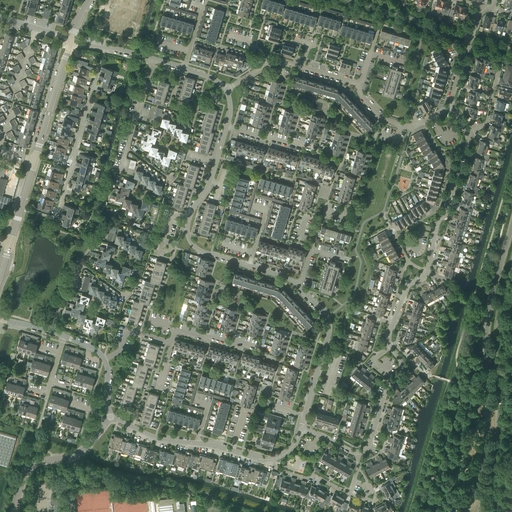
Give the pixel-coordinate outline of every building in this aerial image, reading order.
[(28,0),(27,5),(36,8),(38,9),(40,5),(37,4),(38,2),(32,0),(28,0)] [(113,0),(104,29),(131,37),(142,0),(113,0)] [(427,0),(416,0),(418,3),(416,4),(419,9),(424,6),(423,4),(428,1),(427,0)] [(433,4),(431,10),(436,12),(437,10),(440,11),(443,1),(440,0),(436,0),(435,5),(433,4)] [(60,8),(69,11),(71,5),(60,1),(60,2),(62,2),(60,8)] [(279,1),(279,2),(276,11),(282,13),(284,4),(281,3),(282,2),(279,1)] [(443,1),(440,11),(443,12),(443,14),(448,15),(450,9),(447,8),(449,3),(443,1)] [(458,16),(461,6),(455,4),(453,10),(451,10),(449,15),(454,17),(455,15),(458,16)] [(36,8),(27,5),(25,12),(34,14),(36,8)] [(288,18),(291,9),(288,8),(288,7),(286,6),(286,7),(285,7),(283,17),(288,18)] [(461,6),(458,16),(461,17),(461,19),(466,21),(468,15),(465,14),(467,8),(461,6)] [(56,14),(67,17),(69,11),(60,8),(59,12),(57,11),(56,14)] [(213,13),(222,16),(224,11),(215,8),(213,13)] [(293,20),(296,10),(291,9),(288,18),(293,20)] [(298,21),(301,12),(296,10),(293,20),(298,21)] [(301,12),(298,21),(304,23),(306,13),(301,12)] [(309,24),(312,15),(309,14),(309,13),(307,12),(306,13),(304,23),(309,24)] [(57,14),(54,22),(60,24),(60,22),(66,24),(67,17),(56,14),(57,14)] [(165,25),(168,16),(163,14),(160,24),(165,25)] [(322,25),(325,16),(320,14),(317,24),(322,25)] [(312,15),(309,24),(314,26),(317,17),(312,15)] [(489,28),(492,17),(485,15),(482,26),(489,28)] [(335,19),(333,28),(338,30),(341,21),(335,19)] [(494,23),(492,29),(496,31),(497,29),(503,31),(503,30),(504,27),(504,26),(503,26),(504,21),(498,19),(496,23),(494,23)] [(189,22),(186,32),(191,33),(194,24),(189,22)] [(270,24),(268,30),(270,30),(270,31),(280,34),(281,29),(275,27),(275,26),(270,24)] [(344,35),(347,26),(342,24),(339,33),(344,35)] [(6,32),(4,39),(12,41),(14,42),(16,35),(6,32)] [(368,32),(365,41),(370,43),(373,33),(368,32)] [(216,37),(207,34),(206,40),(215,42),(216,37)] [(2,44),(10,47),(12,41),(4,39),(2,44)] [(282,48),(292,51),(293,48),(297,49),(298,46),(282,41),(282,43),(283,44),(282,48)] [(10,47),(2,44),(1,50),(8,53),(10,47)] [(49,45),(47,51),(55,54),(57,48),(49,45)] [(0,52),(0,56),(7,59),(8,53),(1,50),(0,52)] [(436,61),(444,57),(440,50),(432,54),(436,61)] [(43,57),(46,57),(53,60),(55,54),(47,51),(45,51),(43,57)] [(239,56),(237,66),(241,67),(241,66),(246,68),(248,62),(243,61),(244,59),(244,57),(241,56),(242,53),(240,52),(239,56)] [(53,60),(46,57),(44,63),(52,66),(53,60)] [(436,61),(434,62),(436,67),(439,66),(439,67),(445,66),(445,65),(444,63),(446,61),(444,57),(436,61)] [(476,60),(475,63),(475,64),(475,65),(485,68),(487,68),(488,65),(489,60),(483,58),(482,61),(479,60),(477,59),(476,60)] [(74,71),(73,75),(74,75),(77,76),(87,79),(90,80),(91,77),(88,76),(90,70),(93,71),(94,68),(87,65),(88,62),(78,59),(77,62),(76,66),(79,67),(78,72),(74,71)] [(340,66),(350,69),(351,66),(353,66),(354,63),(340,59),(339,61),(341,62),(340,66)] [(42,69),(50,72),(52,66),(44,63),(42,69)] [(395,98),(403,71),(404,72),(406,67),(398,65),(398,67),(392,65),(391,68),(389,67),(381,95),(395,98)] [(485,68),(475,65),(473,70),(479,72),(478,75),(484,76),(485,76),(486,73),(484,72),(485,68)] [(511,66),(507,65),(503,79),(500,78),(499,83),(511,87),(511,82),(511,66)] [(104,76),(112,79),(113,74),(116,75),(117,71),(102,66),(101,70),(106,71),(104,76)] [(437,73),(446,75),(447,71),(445,70),(445,67),(445,66),(439,67),(437,73)] [(50,72),(42,69),(40,75),(48,77),(50,72)] [(291,86),(299,88),(303,75),(302,75),(301,77),(298,77),(299,74),(298,72),(295,71),(291,86)] [(435,72),(434,77),(445,80),(446,75),(437,73),(435,72)] [(469,81),(479,84),(480,78),(483,79),(484,76),(478,75),(477,74),(476,77),(470,75),(469,81)] [(40,75),(39,81),(44,83),(46,84),(48,77),(40,75)] [(70,84),(74,85),(85,88),(88,89),(89,86),(86,85),(87,79),(77,76),(74,75),(73,81),(71,80),(70,84)] [(112,79),(104,76),(99,75),(98,78),(103,80),(101,85),(105,86),(103,90),(110,91),(111,88),(109,87),(111,83),(114,84),(115,80),(112,79)] [(299,88),(308,91),(313,76),(310,76),(308,77),(307,79),(304,78),(305,76),(303,75),(299,88)] [(308,91),(317,93),(320,80),(319,80),(318,82),(315,81),(316,78),(315,77),(313,76),(308,91)] [(280,88),(280,87),(281,85),(285,86),(286,84),(272,79),(271,85),(280,88)] [(36,80),(35,87),(42,89),(44,83),(39,81),(36,80)] [(317,93),(326,96),(330,82),(327,81),(325,82),(325,84),(321,83),(322,81),(320,80),(317,93)] [(472,90),(475,91),(479,93),(480,90),(477,89),(479,84),(469,81),(467,86),(473,88),(472,90)] [(330,82),(326,96),(334,99),(338,92),(336,91),(337,88),(332,87),(333,84),(333,82),(330,82)] [(68,93),(71,94),(82,97),(85,98),(86,95),(83,94),(85,88),(74,85),(72,91),(69,90),(68,93)] [(33,93),(40,95),(42,89),(35,87),(33,93)] [(431,87),(429,92),(440,95),(442,90),(433,87),(431,87)] [(500,89),(498,96),(508,100),(510,95),(511,95),(511,89),(507,88),(507,91),(506,91),(500,89)] [(278,93),(269,90),(267,95),(277,98),(278,95),(282,96),(283,94),(278,93)] [(334,99),(341,105),(352,95),(350,93),(348,93),(346,95),(342,91),(340,93),(338,92),(334,99)] [(467,98),(477,100),(479,95),(482,96),(483,94),(479,93),(475,91),(474,94),(469,92),(467,98)] [(429,92),(428,96),(430,96),(430,98),(434,102),(435,101),(435,102),(436,99),(439,100),(440,95),(429,92)] [(40,95),(33,93),(31,98),(39,101),(40,95)] [(82,97),(71,94),(70,100),(66,99),(65,102),(82,108),(83,104),(80,103),(82,97)] [(277,98),(267,95),(266,100),(275,103),(276,100),(280,101),(281,99),(277,98)] [(341,105),(347,112),(357,102),(356,101),(354,103),(351,101),(354,98),(354,97),(352,95),(341,105)] [(39,101),(31,98),(29,104),(37,107),(39,101)] [(424,101),(428,109),(433,107),(431,104),(434,103),(434,102),(430,98),(424,101)] [(467,99),(466,98),(465,102),(466,102),(465,103),(471,104),(470,107),(477,109),(478,110),(479,107),(476,106),(477,100),(467,98),(467,99)] [(504,111),(506,103),(496,100),(494,108),(504,111)] [(428,109),(424,101),(417,105),(421,113),(428,109)] [(97,112),(105,114),(106,110),(109,111),(110,106),(95,102),(94,105),(99,106),(97,112)] [(347,112),(353,118),(364,108),(362,106),(360,106),(358,108),(356,105),(358,103),(357,102),(347,112)] [(258,103),(256,108),(266,111),(266,108),(271,109),(272,107),(258,103)] [(467,106),(465,112),(471,113),(470,117),(472,120),(478,117),(477,115),(478,110),(477,109),(470,107),(467,106)] [(29,114),(36,116),(38,110),(31,108),(29,114)] [(353,118),(359,125),(369,116),(368,114),(366,116),(364,114),(366,112),(366,110),(364,108),(353,118)] [(292,117),(293,114),(297,116),(298,113),(285,109),(283,115),(292,117)] [(94,120),(102,123),(103,118),(106,119),(108,115),(105,114),(97,112),(92,110),(91,113),(96,115),(94,120)] [(161,117),(160,120),(162,120),(160,125),(167,127),(167,130),(171,116),(170,119),(166,118),(167,112),(164,111),(163,115),(161,115),(161,114),(161,117)] [(495,124),(498,124),(504,126),(506,121),(502,120),(504,115),(494,112),(492,118),(496,119),(495,124)] [(25,118),(24,119),(27,120),(35,122),(36,116),(29,114),(28,118),(26,117),(25,118)] [(59,123),(58,126),(62,127),(72,131),(75,131),(76,128),(73,127),(75,121),(77,122),(78,118),(65,114),(62,115),(62,118),(63,121),(63,124),(59,123)] [(319,122),(320,119),(325,120),(325,118),(312,114),(310,119),(319,122)] [(171,116),(167,130),(174,132),(173,134),(177,120),(176,124),(172,122),(174,117),(171,116)] [(369,116),(359,125),(366,131),(377,121),(375,119),(373,119),(371,121),(368,118),(370,117),(369,116)] [(104,128),(105,123),(102,123),(94,120),(90,119),(89,122),(93,123),(92,129),(100,131),(101,127),(104,128)] [(262,121),(253,119),(252,124),(261,127),(262,124),(266,125),(267,122),(262,121)] [(35,122),(27,120),(25,126),(33,128),(35,122)] [(177,120),(173,134),(180,136),(179,139),(183,125),(182,128),(178,127),(180,121),(177,120)] [(490,131),(499,134),(501,129),(503,130),(504,126),(498,124),(497,127),(492,125),(490,131)] [(22,125),(20,131),(23,132),(31,134),(33,128),(25,126),(22,125)] [(183,125),(179,139),(187,141),(189,133),(185,132),(186,126),(183,125)] [(289,128),(280,125),(278,130),(288,133),(289,130),(293,131),(294,129),(289,127),(289,128)] [(59,137),(69,140),(72,141),(74,137),(70,136),(72,131),(62,127),(60,133),(56,132),(56,133),(52,132),(51,134),(59,137)] [(101,136),(102,132),(100,131),(92,129),(87,127),(86,130),(91,132),(89,138),(97,140),(98,135),(101,136)] [(145,132),(159,136),(161,129),(153,127),(152,131),(146,129),(145,132)] [(201,128),(201,129),(204,129),(203,133),(213,136),(213,133),(217,134),(217,133),(218,133),(214,131),(214,132),(211,131),(201,128)] [(316,132),(307,130),(306,135),(315,138),(316,135),(320,136),(321,134),(316,132)] [(343,139),(344,136),(348,138),(349,135),(335,131),(334,137),(343,139)] [(413,135),(416,140),(424,136),(421,131),(413,135)] [(499,134),(490,131),(488,137),(494,139),(493,141),(494,141),(499,143),(500,139),(498,139),(499,134)] [(31,134),(23,132),(22,138),(29,140),(31,134)] [(159,136),(145,132),(149,133),(147,137),(142,136),(141,139),(155,143),(157,136),(159,137),(159,136)] [(418,145),(426,141),(424,136),(416,140),(418,145)] [(29,140),(22,138),(20,137),(18,143),(27,146),(29,140)] [(56,145),(67,149),(70,150),(71,146),(68,145),(69,140),(59,137),(57,142),(48,139),(47,143),(56,145)] [(151,145),(152,142),(155,143),(141,139),(144,140),(143,144),(137,142),(136,145),(150,149),(151,145)] [(478,146),(488,149),(489,144),(493,145),(494,141),(493,141),(486,139),(485,142),(480,140),(478,146)] [(342,144),(332,141),(331,147),(340,150),(340,149),(341,147),(345,148),(346,145),(342,144)] [(421,150),(429,146),(426,141),(418,145),(421,150)] [(50,154),(53,155),(52,158),(65,162),(66,158),(64,158),(65,154),(67,149),(56,145),(54,151),(51,150),(50,154)] [(151,145),(150,149),(148,153),(153,155),(151,160),(154,161),(158,147),(151,145)] [(424,155),(432,151),(429,146),(421,150),(424,155)] [(481,156),(489,158),(490,154),(486,153),(488,149),(478,146),(476,152),(482,153),(481,156)] [(161,166),(165,152),(158,150),(158,147),(154,161),(155,158),(159,159),(157,165),(161,166)] [(171,157),(175,158),(176,154),(182,156),(183,152),(169,148),(167,155),(171,157)] [(432,151),(424,155),(427,154),(429,159),(437,154),(434,149),(432,151)] [(365,158),(366,155),(370,156),(371,154),(357,150),(356,155),(365,158)] [(165,152),(161,166),(162,163),(166,164),(164,169),(167,170),(171,157),(167,155),(164,154),(165,152)] [(83,158),(81,163),(92,166),(93,162),(95,158),(79,153),(78,156),(83,158)] [(437,154),(429,159),(432,164),(440,159),(437,154)] [(489,158),(481,156),(480,159),(475,157),(473,163),(483,166),(485,166),(486,161),(488,162),(489,158)] [(435,169),(444,168),(440,159),(432,164),(435,169)] [(79,172),(87,174),(88,170),(91,171),(92,166),(81,163),(77,162),(76,165),(81,166),(79,172)] [(135,167),(134,169),(133,172),(135,173),(134,177),(141,180),(140,182),(144,168),(143,171),(139,170),(141,164),(138,163),(137,167),(135,167)] [(483,166),(473,163),(471,169),(477,170),(476,173),(482,174),(483,171),(481,170),(483,166)] [(45,178),(49,180),(59,183),(63,184),(64,180),(60,179),(62,174),(59,172),(60,168),(51,166),(50,168),(48,170),(47,175),(46,175),(45,178)] [(144,168),(140,182),(147,184),(146,187),(151,173),(150,173),(149,176),(146,175),(147,169),(144,168)] [(76,180),(84,183),(85,178),(88,179),(90,175),(87,174),(79,172),(74,170),(73,173),(78,175),(76,180)] [(151,173),(146,187),(153,189),(153,191),(157,177),(156,180),(152,179),(154,174),(151,173)] [(432,178),(440,181),(442,175),(433,173),(432,178)] [(468,179),(477,182),(479,177),(482,179),(483,175),(482,174),(476,173),(475,176),(470,174),(468,179)] [(157,177),(153,191),(160,193),(163,185),(158,184),(160,178),(157,177)] [(237,182),(247,185),(248,180),(239,177),(237,182)] [(263,188),(266,179),(261,177),(258,187),(263,188)] [(430,184),(439,186),(440,181),(432,178),(430,184)] [(84,183),(76,180),(72,179),(71,182),(76,183),(74,189),(82,191),(83,187),(86,188),(87,184),(84,183)] [(119,185),(133,189),(135,181),(127,179),(126,183),(120,181),(119,185)] [(477,182),(468,179),(466,185),(472,187),(471,189),(477,191),(478,187),(476,187),(477,182)] [(46,189),(57,192),(60,193),(61,189),(58,188),(59,183),(49,180),(47,185),(43,184),(42,188),(46,189)] [(428,189),(437,192),(439,186),(430,184),(428,189)] [(114,191),(128,195),(130,188),(133,189),(119,185),(122,186),(121,189),(115,188),(114,191)] [(287,185),(284,194),(289,196),(292,187),(287,185)] [(40,197),(43,198),(54,201),(57,202),(58,199),(55,198),(57,192),(46,189),(44,194),(41,193),(40,197)] [(427,195),(435,197),(437,192),(428,189),(427,195)] [(463,196),(472,199),(474,194),(476,195),(477,191),(471,189),(470,192),(465,190),(463,196)] [(128,195),(114,191),(118,192),(116,196),(111,194),(110,197),(123,201),(124,201),(125,198),(126,194),(128,195)] [(0,194),(0,207),(7,210),(11,198),(0,194)] [(425,200),(433,207),(435,197),(427,195),(425,200)] [(472,199),(463,196),(461,202),(464,203),(463,205),(472,208),(473,203),(471,202),(472,199)] [(54,201),(43,198),(42,203),(38,202),(37,206),(37,209),(48,212),(49,209),(55,211),(56,208),(52,207),(54,201)] [(128,213),(132,200),(125,198),(124,201),(123,201),(122,205),(126,207),(125,212),(128,213)] [(132,200),(128,213),(129,210),(133,211),(131,217),(134,218),(138,204),(131,202),(132,200)] [(145,209),(149,210),(150,206),(156,208),(157,205),(143,200),(141,208),(145,209)] [(433,207),(425,200),(421,203),(425,211),(433,207)] [(240,206),(231,203),(230,208),(239,211),(240,208),(241,208),(242,206),(240,206)] [(416,205),(420,213),(425,211),(421,203),(416,205)] [(66,215),(74,217),(75,213),(78,214),(80,209),(64,204),(63,208),(68,209),(66,215)] [(138,204),(134,218),(135,215),(139,216),(137,222),(140,223),(145,209),(141,208),(138,207),(138,204)] [(279,210),(289,212),(290,207),(281,204),(279,210)] [(411,208),(415,216),(420,213),(416,205),(411,208)] [(459,208),(459,210),(460,210),(459,213),(470,216),(472,208),(463,205),(462,205),(461,208),(459,208)] [(415,216),(411,208),(410,208),(412,211),(407,214),(411,221),(416,219),(415,216)] [(61,213),(60,216),(65,218),(64,223),(63,223),(62,226),(67,228),(68,225),(71,226),(72,221),(76,222),(77,218),(74,217),(66,215),(61,213)] [(454,215),(453,217),(466,220),(468,221),(470,216),(459,213),(458,216),(454,215)] [(411,221),(407,214),(402,216),(406,224),(411,221)] [(406,224),(402,216),(397,219),(401,227),(406,224)] [(453,217),(453,219),(457,220),(456,223),(465,225),(467,226),(468,221),(466,220),(453,217)] [(229,229),(232,220),(227,218),(224,228),(229,229)] [(401,227),(397,219),(391,222),(395,230),(401,227)] [(451,224),(451,227),(463,230),(466,231),(467,226),(465,225),(456,223),(455,226),(451,224)] [(258,228),(253,226),(250,235),(255,237),(258,228)] [(451,227),(450,229),(454,230),(453,233),(464,236),(466,231),(463,230),(451,227)] [(114,235),(113,238),(113,239),(115,239),(115,242),(121,244),(122,244),(125,233),(124,236),(120,235),(122,229),(119,228),(117,234),(115,233),(114,235)] [(283,233),(273,230),(272,236),(281,238),(283,233)] [(380,242),(388,237),(385,231),(377,235),(380,242)] [(122,244),(121,244),(121,247),(128,249),(131,237),(130,240),(126,239),(128,234),(125,233),(122,244)] [(451,235),(450,240),(451,241),(455,242),(462,244),(464,236),(453,233),(452,235),(451,235)] [(128,249),(127,251),(134,253),(138,242),(137,245),(133,244),(134,238),(131,237),(128,249)] [(383,247),(391,242),(388,237),(380,242),(383,247)] [(451,241),(450,246),(452,247),(451,249),(459,252),(462,252),(464,244),(462,244),(455,242),(451,241)] [(134,253),(133,256),(141,258),(143,250),(139,248),(141,243),(138,242),(134,253)] [(385,251),(393,247),(391,242),(383,247),(385,251)] [(111,252),(111,253),(113,253),(115,246),(107,244),(106,248),(100,246),(100,249),(111,252)] [(388,255),(396,251),(393,247),(385,251),(388,255)] [(106,259),(109,260),(111,253),(111,252),(100,249),(99,249),(103,250),(102,254),(96,253),(95,255),(98,256),(106,259)] [(445,250),(444,252),(446,253),(457,256),(460,257),(462,252),(459,252),(451,249),(451,252),(445,250)] [(396,251),(388,255),(392,263),(400,258),(396,251)] [(444,252),(443,255),(445,255),(449,256),(448,259),(459,262),(460,257),(457,256),(446,253),(444,252)] [(106,259),(98,256),(97,261),(91,259),(90,262),(104,266),(105,262),(106,259)] [(198,256),(196,261),(197,262),(199,262),(208,265),(209,263),(213,264),(214,261),(201,257),(198,256)] [(342,267),(343,262),(336,260),(335,262),(330,260),(329,263),(327,262),(319,290),(332,294),(340,267),(342,267)] [(111,267),(112,267),(112,264),(105,262),(104,266),(103,270),(107,272),(105,277),(108,278),(111,267)] [(199,262),(197,262),(197,263),(198,264),(197,267),(196,267),(207,270),(207,268),(212,269),(212,266),(208,265),(199,262)] [(443,263),(442,265),(446,266),(445,269),(453,271),(455,272),(457,267),(443,263)] [(384,271),(395,274),(396,272),(397,272),(398,270),(396,269),(396,266),(391,264),(390,267),(386,266),(384,271)] [(123,265),(121,272),(125,273),(125,274),(129,275),(130,271),(136,272),(137,269),(123,265)] [(111,267),(108,278),(109,275),(113,276),(111,282),(114,283),(118,271),(119,269),(112,267),(111,267)] [(207,270),(196,267),(195,269),(197,269),(196,273),(205,276),(206,273),(210,274),(211,272),(207,270)] [(232,283),(240,286),(244,274),(242,274),(242,275),(239,274),(239,271),(239,270),(236,269),(232,283)] [(444,271),(443,274),(445,274),(444,277),(446,278),(450,279),(453,280),(455,272),(453,271),(445,269),(445,272),(444,271)] [(115,280),(119,281),(117,286),(121,287),(125,274),(125,273),(121,272),(118,271),(114,283),(115,280)] [(383,276),(397,280),(398,278),(394,277),(395,274),(384,271),(383,276)] [(240,286),(249,288),(253,274),(251,273),(249,274),(248,277),(245,276),(245,275),(244,274),(240,286)] [(249,288),(258,291),(261,279),(260,279),(259,280),(256,279),(257,276),(256,275),(253,274),(249,288)] [(381,281),(392,284),(393,282),(397,283),(397,280),(383,276),(381,281)] [(89,292),(95,294),(96,294),(99,283),(98,286),(94,285),(96,279),(93,278),(92,282),(90,281),(89,283),(88,286),(88,288),(87,289),(89,290),(89,292)] [(208,286),(209,284),(213,285),(214,282),(200,278),(199,278),(198,279),(200,280),(199,283),(197,283),(208,286)] [(258,291),(266,294),(271,279),(268,278),(267,279),(266,282),(262,281),(263,280),(261,279),(258,291)] [(271,279),(266,294),(275,296),(279,289),(277,289),(278,286),(273,284),(274,282),(273,280),(271,279)] [(392,284),(381,281),(379,289),(383,290),(386,291),(387,288),(392,290),(392,287),(391,287),(392,284)] [(96,294),(95,294),(95,297),(102,299),(105,287),(104,291),(100,289),(102,284),(99,283),(96,294)] [(207,291),(207,289),(211,290),(212,287),(208,286),(197,283),(197,284),(198,285),(197,288),(196,288),(207,291)] [(439,287),(443,295),(447,293),(448,295),(451,293),(446,284),(444,285),(443,284),(440,285),(441,286),(439,287)] [(443,295),(439,287),(436,288),(434,285),(432,286),(438,297),(443,295)] [(430,292),(434,300),(438,297),(432,286),(430,287),(432,291),(430,292)] [(102,299),(101,302),(108,304),(112,292),(111,295),(106,294),(108,288),(105,287),(102,299)] [(205,297),(205,296),(206,294),(210,295),(210,292),(207,291),(196,288),(195,290),(197,290),(196,294),(194,293),(205,297)] [(275,296),(281,303),(292,292),(290,290),(288,290),(286,292),(283,288),(280,291),(279,289),(275,296)] [(377,297),(387,300),(388,297),(389,298),(390,295),(385,294),(386,291),(383,290),(382,293),(378,292),(377,297)] [(108,304),(107,306),(115,308),(117,300),(113,299),(115,293),(112,292),(108,304)] [(281,303),(287,309),(296,301),(295,300),(294,301),(292,298),(294,296),(294,294),(292,292),(281,303)] [(426,292),(421,295),(426,304),(434,300),(430,292),(427,293),(426,292)] [(205,297),(194,293),(194,295),(195,295),(194,299),(204,302),(204,299),(208,300),(209,297),(205,296),(205,297)] [(85,303),(87,304),(90,296),(81,294),(80,298),(74,296),(74,299),(85,303)] [(376,302),(378,303),(390,306),(390,304),(386,303),(387,300),(377,297),(376,302)] [(80,309),(83,310),(85,303),(74,299),(77,300),(76,304),(70,303),(69,305),(80,309)] [(287,309),(294,316),(305,306),(303,304),(301,303),(299,305),(296,303),(297,302),(296,301),(287,309)] [(206,310),(207,307),(211,309),(212,306),(198,302),(197,302),(196,303),(198,304),(197,307),(195,307),(206,310)] [(413,310),(421,313),(423,308),(420,307),(421,304),(416,302),(415,305),(413,305),(412,307),(413,307),(413,310)] [(79,312),(80,309),(69,305),(69,306),(72,307),(71,311),(65,309),(64,312),(78,316),(79,312)] [(233,315),(234,312),(238,313),(239,311),(226,307),(224,306),(224,308),(225,308),(224,312),(222,312),(233,315)] [(294,316),(300,322),(309,314),(308,313),(307,314),(304,311),(306,309),(306,307),(305,306),(294,316)] [(206,310),(195,307),(195,308),(197,309),(196,312),(194,312),(205,315),(205,313),(210,314),(211,311),(206,310)] [(384,310),(377,308),(375,313),(376,313),(376,316),(375,316),(377,316),(381,318),(382,315),(384,315),(385,313),(383,313),(384,310)] [(260,320),(261,320),(261,317),(266,318),(266,316),(253,312),(251,311),(251,313),(252,313),(251,317),(250,317),(260,320)] [(78,316),(77,320),(81,322),(79,327),(82,328),(85,317),(86,317),(86,314),(79,312),(78,316)] [(205,315),(194,312),(193,314),(195,314),(194,318),(203,320),(204,318),(208,319),(209,316),(205,315)] [(233,315),(222,312),(222,313),(224,314),(223,317),(221,317),(232,320),(233,317),(237,318),(238,316),(233,315)] [(309,314),(300,322),(306,329),(317,319),(315,317),(313,317),(311,319),(309,316),(310,315),(309,314)] [(367,317),(366,322),(373,324),(374,321),(375,322),(377,316),(375,316),(376,316),(369,314),(368,317),(367,317)] [(410,320),(420,323),(421,318),(420,318),(407,314),(407,316),(411,317),(410,320)] [(95,322),(95,323),(99,324),(103,325),(104,321),(113,324),(114,320),(111,320),(108,319),(97,315),(95,322)] [(85,317),(82,328),(83,325),(87,326),(85,332),(88,333),(92,321),(93,319),(86,317),(85,317)] [(203,320),(194,318),(192,317),(192,319),(194,319),(192,323),(202,326),(203,323),(207,324),(208,322),(203,320)] [(230,325),(231,322),(235,324),(236,321),(232,320),(221,317),(221,318),(222,319),(221,322),(219,322),(230,325)] [(259,325),(260,322),(264,323),(265,321),(261,320),(260,320),(250,317),(249,318),(251,318),(250,322),(248,322),(259,325)] [(92,321),(88,333),(90,329),(94,331),(92,336),(95,337),(99,324),(95,323),(95,322),(92,321)] [(361,326),(376,330),(376,328),(372,327),(373,324),(366,322),(363,321),(361,326)] [(230,325),(219,322),(219,323),(221,324),(219,328),(229,330),(230,328),(234,329),(235,326),(230,325)] [(257,330),(258,330),(258,327),(263,328),(263,326),(259,325),(248,322),(248,323),(249,324),(248,327),(247,327),(257,330)] [(407,330),(415,332),(417,328),(419,328),(404,324),(404,326),(408,327),(407,330)] [(247,333),(256,335),(257,332),(261,334),(262,331),(258,330),(257,330),(247,327),(246,328),(248,329),(247,333)] [(284,338),(284,335),(289,337),(289,334),(276,330),(275,330),(274,331),(276,332),(274,335),(284,338)] [(361,336),(373,340),(373,338),(369,337),(370,334),(363,332),(361,336)] [(26,333),(26,335),(24,340),(21,350),(26,352),(29,341),(28,341),(30,337),(30,334),(26,333)] [(414,337),(401,333),(401,336),(405,337),(404,340),(412,342),(414,337)] [(274,335),(273,335),(273,337),(274,337),(273,341),(282,343),(283,341),(287,342),(288,339),(284,338),(274,335)] [(281,349),(281,348),(281,346),(286,347),(286,344),(282,343),(273,341),(271,340),(271,342),(272,342),(271,346),(281,349)] [(367,343),(360,341),(356,340),(354,348),(366,352),(367,349),(368,347),(366,346),(367,343)] [(307,352),(307,351),(308,349),(312,350),(313,348),(299,344),(298,343),(298,345),(299,345),(298,349),(307,352)] [(407,347),(410,350),(414,354),(414,353),(416,355),(423,349),(417,343),(415,345),(407,347)] [(281,349),(271,346),(270,351),(279,354),(280,351),(284,352),(285,350),(281,348),(281,349)] [(306,357),(306,354),(311,355),(311,352),(307,351),(307,352),(298,349),(296,349),(296,350),(297,350),(296,354),(306,357)] [(423,349),(416,355),(418,357),(415,360),(417,362),(427,353),(423,349)] [(427,353),(417,362),(419,364),(422,361),(423,363),(430,357),(427,353)] [(304,362),(305,359),(309,360),(310,358),(306,357),(296,354),(295,354),(295,355),(296,356),(295,359),(304,362)] [(430,357),(423,363),(425,365),(425,366),(426,367),(428,366),(430,368),(434,364),(432,362),(434,360),(430,357)] [(304,362),(295,359),(293,359),(293,360),(294,361),(293,364),(303,367),(303,364),(308,366),(308,363),(304,362)] [(79,384),(82,374),(81,374),(83,369),(84,367),(79,365),(79,367),(80,368),(79,373),(77,372),(74,382),(79,384)] [(180,373),(189,375),(191,370),(182,367),(180,373)] [(356,379),(364,368),(362,367),(360,370),(357,368),(351,375),(356,379)] [(364,368),(356,379),(360,382),(366,375),(363,373),(366,369),(364,368)] [(366,375),(360,382),(364,385),(373,375),(371,373),(368,376),(366,375)] [(411,375),(421,385),(425,382),(418,374),(416,377),(413,374),(411,375)] [(12,383),(9,393),(13,394),(16,384),(17,379),(18,377),(14,375),(13,378),(14,378),(13,381),(12,383)] [(205,385),(207,376),(202,375),(199,384),(202,385),(202,386),(204,387),(204,385),(205,385)] [(373,375),(364,385),(368,389),(374,381),(372,379),(374,376),(373,375)] [(410,382),(417,389),(421,385),(411,375),(410,377),(412,380),(410,382)] [(417,389),(410,382),(408,384),(405,381),(403,383),(413,393),(417,389)] [(228,382),(225,392),(231,393),(233,384),(228,382)] [(402,389),(410,398),(414,394),(413,393),(403,383),(402,384),(404,387),(402,389)] [(137,387),(127,384),(126,388),(136,391),(135,392),(139,393),(140,391),(136,390),(137,387)] [(136,391),(126,388),(124,393),(134,396),(138,397),(138,395),(135,394),(135,392),(136,391)] [(395,390),(406,401),(410,398),(402,389),(400,391),(397,388),(395,390)] [(406,401),(395,390),(394,392),(396,395),(394,397),(401,404),(401,403),(403,405),(406,401)] [(134,396),(124,393),(123,397),(133,400),(136,401),(137,399),(133,398),(134,396)] [(183,396),(174,393),(172,399),(182,401),(183,396)] [(25,403),(26,398),(27,396),(22,395),(22,397),(17,412),(22,413),(25,403)] [(31,397),(30,399),(29,404),(26,414),(30,416),(33,406),(35,401),(35,398),(31,397)] [(133,400),(123,397),(122,401),(132,404),(132,405),(135,406),(136,404),(132,403),(133,400)] [(61,408),(61,411),(65,413),(66,410),(67,408),(69,400),(69,399),(65,398),(61,408)] [(356,406),(369,410),(369,408),(365,407),(366,404),(363,403),(364,400),(361,399),(360,402),(357,401),(356,406)] [(132,404),(122,401),(121,405),(130,408),(130,409),(134,410),(134,408),(131,407),(132,405),(132,404)] [(219,406),(228,409),(230,404),(221,401),(219,406)] [(387,410),(400,414),(402,414),(404,409),(393,406),(392,409),(388,407),(387,410)] [(61,425),(66,426),(69,416),(70,411),(71,409),(67,408),(66,410),(68,411),(66,415),(64,415),(61,425)] [(172,420),(174,411),(169,409),(166,419),(172,420)] [(390,416),(400,419),(402,420),(403,414),(402,414),(400,414),(387,410),(387,412),(391,413),(390,416)] [(177,422),(180,412),(174,411),(172,420),(177,422)] [(352,417),(366,421),(366,418),(362,417),(363,414),(354,411),(352,417)] [(182,423),(185,414),(180,412),(177,422),(182,423)] [(266,423),(278,427),(281,417),(265,412),(263,418),(267,419),(266,423)] [(319,427),(323,414),(318,412),(315,421),(318,422),(317,426),(319,427)] [(187,425),(190,415),(185,414),(182,423),(187,425)] [(325,424),(328,415),(323,414),(319,427),(321,428),(323,424),(325,424)] [(192,426),(195,417),(190,415),(187,425),(192,426)] [(195,417),(192,426),(198,428),(200,419),(197,418),(197,416),(196,416),(195,417)] [(384,420),(399,424),(400,419),(390,416),(389,419),(385,418),(384,420)] [(70,427),(69,430),(74,431),(78,418),(73,417),(70,427)] [(333,417),(329,430),(332,431),(333,427),(336,428),(339,418),(333,417)] [(82,420),(78,418),(74,431),(78,432),(82,420)] [(399,424),(384,420),(383,422),(387,423),(387,426),(386,429),(392,431),(393,428),(397,430),(399,424)] [(349,427),(363,431),(363,429),(359,427),(360,424),(351,422),(349,427)] [(256,427),(276,434),(278,427),(266,423),(265,427),(257,424),(256,427)] [(222,430),(213,427),(211,432),(221,435),(222,430)] [(262,437),(274,440),(276,434),(256,427),(255,430),(263,433),(262,437)] [(363,431),(349,427),(348,432),(357,435),(358,432),(362,433),(363,431)] [(0,464),(7,466),(16,438),(0,432),(0,464)] [(389,437),(388,439),(404,444),(406,435),(397,433),(396,432),(395,435),(394,435),(393,438),(389,437)] [(115,448),(119,436),(115,435),(115,434),(112,433),(108,447),(111,448),(111,447),(115,448)] [(119,436),(115,448),(119,449),(119,450),(121,451),(122,451),(126,437),(123,436),(122,437),(119,436)] [(122,451),(121,451),(121,452),(124,453),(124,452),(128,453),(132,442),(128,441),(129,438),(126,437),(122,451)] [(274,440),(262,437),(261,440),(257,439),(255,445),(271,450),(274,440)] [(404,444),(388,439),(387,441),(391,442),(391,445),(400,448),(403,449),(405,444),(404,444)] [(132,442),(128,453),(132,454),(131,455),(134,456),(138,443),(136,442),(135,443),(132,442)] [(134,456),(140,458),(144,445),(138,443),(134,456)] [(140,458),(140,459),(143,460),(143,459),(147,460),(150,449),(147,447),(147,446),(144,445),(140,458)] [(150,449),(147,460),(151,461),(150,462),(153,463),(157,450),(154,449),(154,450),(150,449)] [(164,463),(167,452),(164,450),(164,449),(161,449),(157,462),(160,463),(160,462),(164,463)] [(167,452),(164,463),(168,464),(167,465),(170,466),(171,463),(175,450),(172,449),(171,453),(167,452)] [(324,463),(331,451),(329,449),(327,453),(324,452),(320,460),(324,463)] [(398,453),(385,449),(384,451),(388,453),(387,456),(389,456),(388,458),(393,462),(393,460),(398,461),(399,457),(397,456),(398,453)] [(178,464),(181,453),(178,452),(178,451),(175,450),(171,463),(174,464),(174,463),(178,464)] [(181,453),(178,464),(182,466),(185,467),(185,466),(185,465),(189,452),(186,451),(185,454),(181,453)] [(331,451),(324,463),(329,465),(334,457),(331,455),(333,452),(331,451)] [(192,467),(196,455),(192,454),(192,453),(189,452),(185,465),(185,466),(188,466),(192,467)] [(196,455),(192,467),(196,468),(195,469),(199,470),(199,468),(203,454),(200,453),(199,456),(196,455)] [(206,469),(209,457),(206,456),(206,455),(203,454),(199,468),(202,468),(202,467),(206,469)] [(334,457),(329,465),(334,468),(340,456),(338,455),(336,458),(334,457)] [(340,456),(334,468),(338,471),(343,462),(340,461),(342,457),(340,456)] [(378,457),(385,469),(390,467),(385,458),(382,459),(380,456),(378,457)] [(209,457),(206,469),(210,470),(209,471),(213,472),(217,458),(213,457),(213,458),(209,457)] [(223,472),(227,460),(223,459),(223,458),(220,457),(216,470),(219,471),(223,472)] [(376,463),(380,472),(385,469),(378,457),(376,458),(378,462),(376,463)] [(227,460),(223,472),(227,473),(227,474),(229,475),(230,474),(233,461),(231,460),(230,461),(227,460)] [(343,462),(338,471),(343,473),(350,461),(348,460),(346,464),(343,462)] [(229,475),(235,476),(239,463),(233,461),(230,474),(229,475)] [(350,461),(343,473),(348,476),(353,468),(350,466),(352,462),(350,461)] [(380,472),(376,463),(373,465),(371,461),(369,462),(375,474),(380,472)] [(375,474),(369,462),(367,463),(369,467),(366,468),(371,477),(375,474)] [(235,476),(234,478),(238,479),(238,478),(241,479),(245,467),(241,466),(242,463),(239,463),(235,476)] [(245,467),(241,479),(245,480),(245,481),(248,482),(249,480),(248,480),(253,467),(250,466),(249,469),(245,467)] [(248,480),(249,480),(251,481),(252,480),(255,481),(259,470),(255,468),(256,467),(253,467),(248,480)] [(259,470),(255,481),(259,483),(262,484),(262,483),(266,484),(269,472),(266,471),(263,470),(263,471),(259,470)] [(284,492),(287,480),(284,479),(285,475),(282,474),(281,477),(279,477),(276,489),(284,492)] [(287,480),(284,492),(289,493),(290,491),(294,478),(291,477),(290,481),(287,480)] [(295,492),(298,483),(294,482),(296,478),(294,478),(290,491),(295,492)] [(381,487),(384,492),(393,487),(395,486),(392,480),(391,478),(384,481),(386,484),(381,487)] [(298,483),(295,492),(300,494),(304,481),(302,480),(301,484),(298,483)] [(306,482),(304,481),(300,494),(305,495),(305,496),(308,497),(310,490),(307,489),(308,486),(305,486),(306,482)] [(317,498),(322,489),(316,486),(314,491),(310,489),(310,490),(308,497),(310,499),(312,496),(317,498)] [(393,487),(384,492),(387,497),(391,495),(393,499),(399,495),(399,494),(397,489),(395,490),(393,487)] [(322,489),(317,498),(321,501),(319,504),(319,506),(322,507),(325,503),(327,499),(324,497),(327,492),(322,489)] [(335,504),(340,495),(334,492),(331,497),(328,496),(327,499),(325,503),(327,504),(329,501),(335,504)] [(340,495),(335,504),(338,506),(337,507),(337,508),(338,509),(338,510),(338,511),(339,511),(341,511),(342,511),(345,505),(342,503),(345,498),(340,495)] [(179,497),(159,499),(160,511),(184,511),(184,506),(180,507),(179,497)] [(353,511),(356,501),(350,499),(348,505),(345,505),(342,511),(346,511),(348,511),(349,510),(353,511)] [(356,501),(353,511),(354,511),(362,511),(363,510),(360,509),(362,503),(356,501)] [(380,505),(383,511),(388,511),(390,511),(393,511),(394,511),(391,506),(388,507),(385,502),(380,505)]
